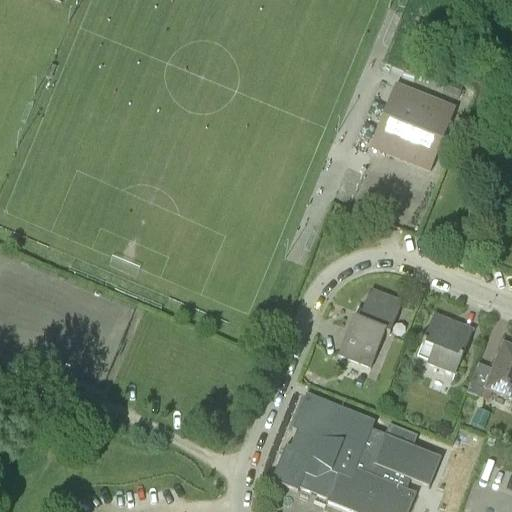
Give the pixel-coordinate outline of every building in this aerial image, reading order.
[(462,90),(445,83),(442,93),(458,100),(462,90)] [(370,149),(374,151),(430,173),(455,111),(395,87),(370,149)] [(384,334),(389,336),(402,303),(370,292),(362,312),(366,313),(362,324),(353,320),(338,357),(370,371),(384,334)] [(456,377),(471,336),(449,327),(450,324),(433,317),(416,361),(456,377)] [(511,348),(503,345),(493,372),(486,390),(511,400),(511,348)] [(486,390),(493,372),(478,366),(467,395),(481,401),(486,390)] [(270,485),(277,488),(297,495),(298,492),(327,502),(326,505),(327,506),(327,504),(347,511),(409,511),(416,496),(415,495),(415,496),(405,492),(409,481),(428,489),(428,490),(429,490),(441,460),(440,460),(439,461),(412,450),(417,438),(389,427),(385,437),(371,432),(374,424),(306,397),(292,432),(296,433),(293,440),(289,450),(285,448),(270,485)]
